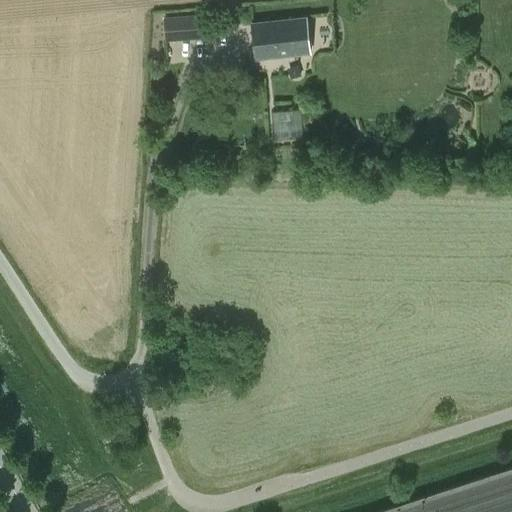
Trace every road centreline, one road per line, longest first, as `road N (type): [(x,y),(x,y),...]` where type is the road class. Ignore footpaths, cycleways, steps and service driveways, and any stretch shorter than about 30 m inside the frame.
road 1 (motorway): [(0,478),(511,318)]
road 2 (motorway): [(511,267),(0,424)]
road 3 (unclassified): [(300,479),(214,506),(184,500),(137,395),(126,384),(86,380),(68,367),(0,262)]
